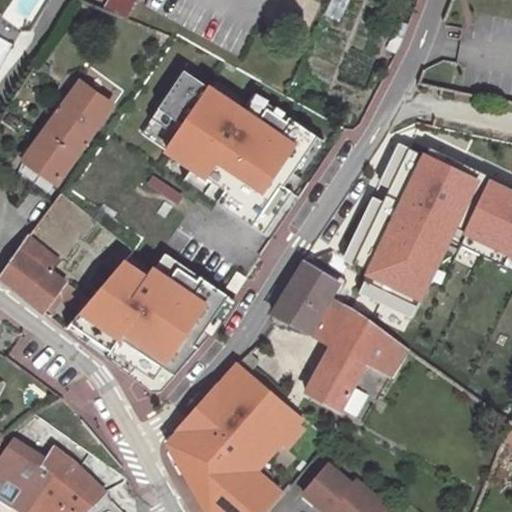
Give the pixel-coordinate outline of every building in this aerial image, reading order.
[(146,0),(145,3),(238,55),(268,0),(146,0)] [(40,60),(36,68),(42,71),(46,64),(40,60)] [(281,185),(315,136),(287,117),(284,121),(264,108),(256,120),(240,110),(182,70),(150,117),(175,134),(165,150),(190,167),(223,189),(214,202),(261,234),(276,211),(268,206),(281,185)] [(79,83),(25,156),(57,180),(110,104),(79,83)] [(256,120),(264,108),(249,98),(240,110),(256,120)] [(139,133),(165,150),(175,134),(150,117),(139,133)] [(485,172),(394,132),(338,257),(362,268),(353,288),(420,318),(456,238),(485,172)] [(57,180),(25,156),(21,162),(53,185),(57,180)] [(223,189),(190,167),(181,179),(214,202),(223,189)] [(511,184),(485,172),(456,238),(511,262),(511,184)] [(268,206),(276,211),(290,191),(281,185),(268,206)] [(56,260),(27,238),(0,274),(0,277),(19,292),(41,310),(45,305),(64,281),(49,270),(56,260)] [(167,279),(175,267),(160,256),(151,269),(167,279)] [(304,264),(340,285),(343,278),(314,260),(304,264)] [(192,344),(226,295),(198,276),(195,280),(175,267),(167,279),(151,269),(145,278),(120,261),(88,299),(79,309),(64,327),(75,336),(84,342),(88,337),(107,349),(102,356),(148,391),(157,390),(196,347),(192,344)] [(310,335),(332,299),(340,285),(304,264),(273,315),(284,321),(310,335)] [(246,278),(237,272),(227,287),(236,293),(246,278)] [(79,309),(88,299),(64,281),(45,305),(50,309),(61,295),(79,309)] [(390,379),(409,349),(374,323),(373,323),(332,299),(310,335),(332,347),(306,394),(340,410),(364,365),(390,379)] [(374,323),(409,349),(417,336),(386,313),(374,323)] [(284,321),(273,315),(271,321),(282,326),(284,321)] [(511,344),(485,405),(511,425),(511,424),(511,344)] [(241,362),(250,371),(259,363),(250,354),(241,362)] [(279,444),(301,419),(238,366),(227,379),(234,385),(224,396),(217,389),(171,443),(187,471),(184,473),(191,486),(203,507),(209,511),(267,511),(281,496),(249,468),(257,458),(273,439),(279,444)] [(234,385),(227,379),(217,389),(224,396),(234,385)] [(289,404),(303,416),(306,410),(301,406),(304,400),(290,392),(284,400),(289,404)] [(273,439),(257,458),(263,463),(279,444),(273,439)] [(46,462),(14,441),(0,460),(0,496),(18,508),(46,462)] [(18,508),(23,511),(84,511),(104,492),(76,464),(55,448),(46,462),(18,508)] [(350,487),(326,467),(302,496),(321,511),(330,511),(332,510),(335,511),(382,511),(386,508),(354,482),(350,487)]
